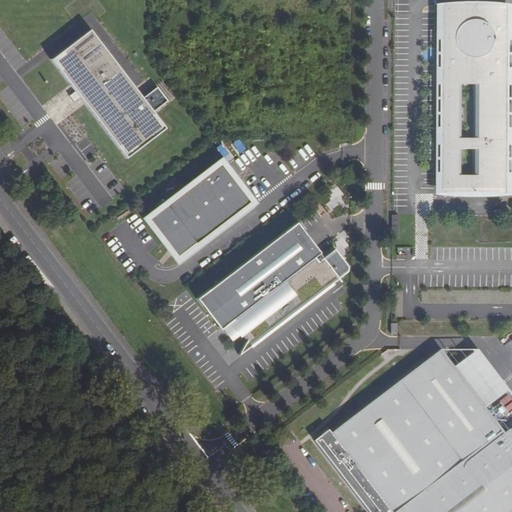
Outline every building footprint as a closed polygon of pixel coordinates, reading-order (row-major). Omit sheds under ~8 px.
[(441,189),(503,190),(504,31),(504,26),(505,8),(442,7),(441,189)] [(51,59),(126,157),(164,128),(152,112),(142,98),(89,30),(51,59)] [(156,87),(142,98),(152,112),(167,101),(156,87)] [(225,163),(232,159),(226,149),(220,152),(225,163)] [(175,242),(186,251),(193,244),(194,245),(250,202),(220,162),(166,204),(161,199),(146,217),(161,230),(161,233),(163,237),(165,239),(168,241),(171,242),(175,242)] [(319,252),(296,222),(196,298),(219,329),(230,321),(249,346),(338,278),(323,257),(318,261),(314,256),(319,252)] [(511,511),(511,449),(456,370),(444,352),(332,431),(329,428),(314,438),(366,511),(511,511)] [(511,401),(475,353),(456,370),(511,449),(511,401)]
